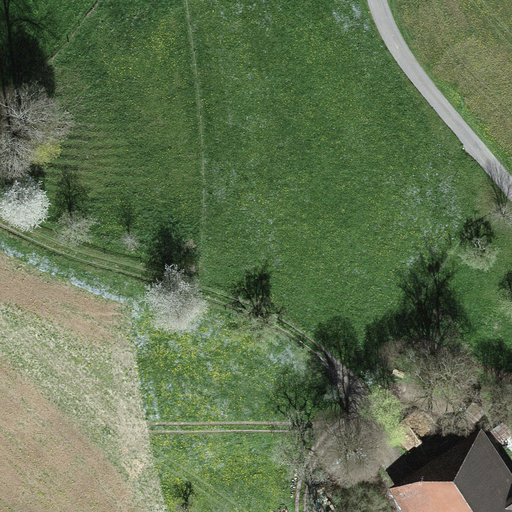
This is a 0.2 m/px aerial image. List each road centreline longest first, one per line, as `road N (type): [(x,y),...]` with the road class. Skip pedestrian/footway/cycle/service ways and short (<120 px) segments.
road 1 (track): [(341,511),(347,443),(337,380),(308,344),(229,304),(24,238),(0,222)]
road 2 (unclassified): [(377,0),(402,54),(511,188)]
